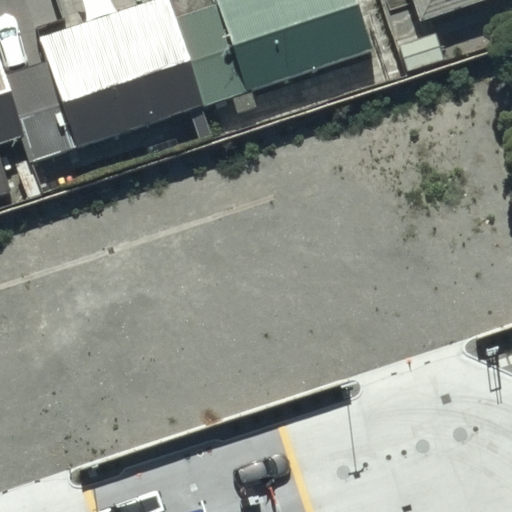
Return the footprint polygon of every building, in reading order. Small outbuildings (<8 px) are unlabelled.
[(325,46),(313,0),(176,0),(197,79),(325,46)] [(511,0),(398,0),(412,42),(511,8),(511,0)] [(156,17),(38,56),(45,78),(8,90),(36,176),(191,126),(156,17)] [(0,156),(21,150),(0,85),(0,156)] [(295,271),(0,368),(0,387),(41,511),(251,511),(366,474),(355,440),(371,435),(360,402),(340,408),(295,271)]
